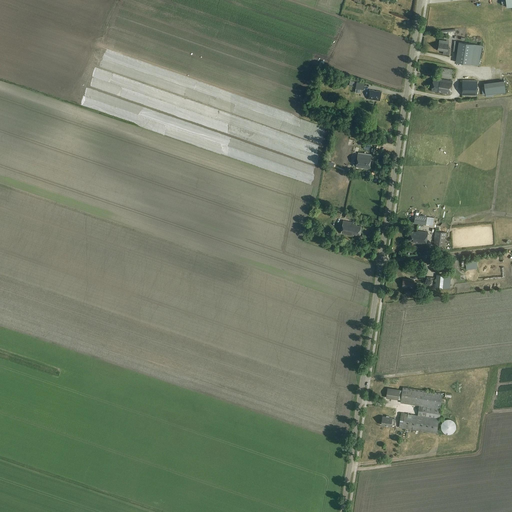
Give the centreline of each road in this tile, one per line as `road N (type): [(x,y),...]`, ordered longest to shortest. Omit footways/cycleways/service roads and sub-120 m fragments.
road 1 (tertiary): [(342,511),(420,0)]
road 2 (track): [(380,261),(511,246)]
